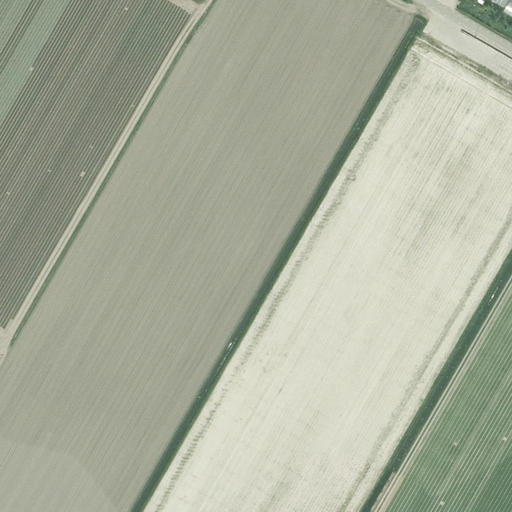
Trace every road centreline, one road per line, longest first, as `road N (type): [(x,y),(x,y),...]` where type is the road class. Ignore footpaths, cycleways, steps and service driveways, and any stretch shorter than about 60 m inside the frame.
road 1 (unknown): [(210,0),(9,334)]
road 2 (track): [(378,511),(511,281)]
